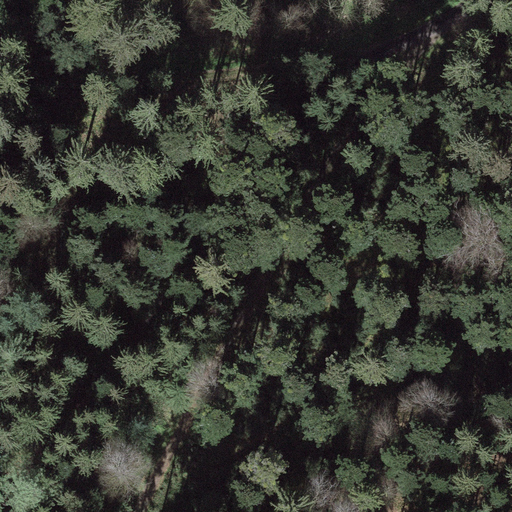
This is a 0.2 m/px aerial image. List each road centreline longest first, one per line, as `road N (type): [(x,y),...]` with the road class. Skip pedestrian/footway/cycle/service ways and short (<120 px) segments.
road 1 (track): [(426,31),(375,60),(277,155),(0,508)]
road 2 (track): [(139,511),(335,154),(426,31),(477,0)]
